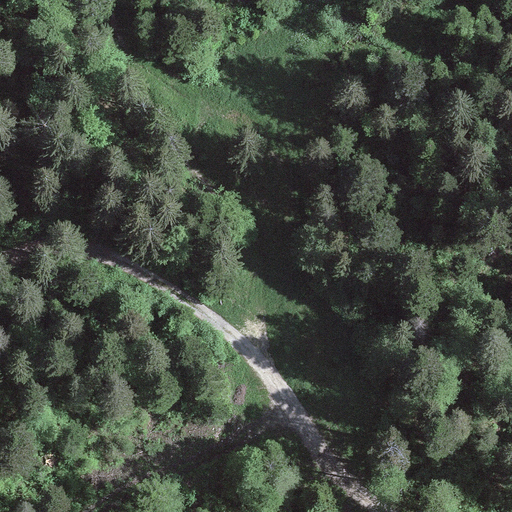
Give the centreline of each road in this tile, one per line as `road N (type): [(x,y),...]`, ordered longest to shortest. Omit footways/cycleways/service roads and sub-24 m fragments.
road 1 (track): [(0,265),(36,254),(87,255),(165,280),(265,365),(374,511)]
road 2 (track): [(265,365),(312,23),(326,0)]
road 3 (track): [(285,210),(150,50),(125,0)]
